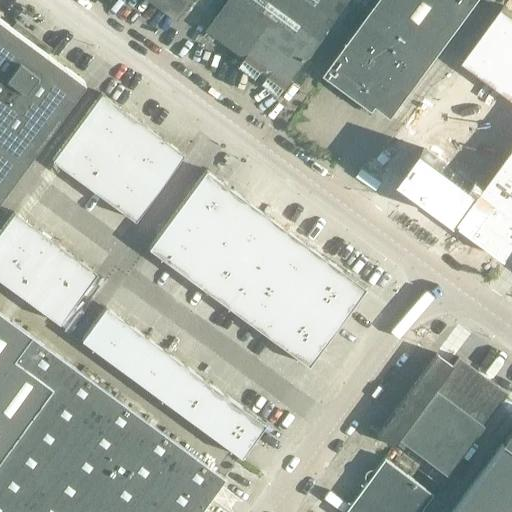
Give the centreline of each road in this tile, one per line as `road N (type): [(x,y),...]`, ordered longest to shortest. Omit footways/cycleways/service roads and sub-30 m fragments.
road 1 (unclassified): [(443,280),(61,0)]
road 2 (unclassified): [(276,511),(443,280)]
